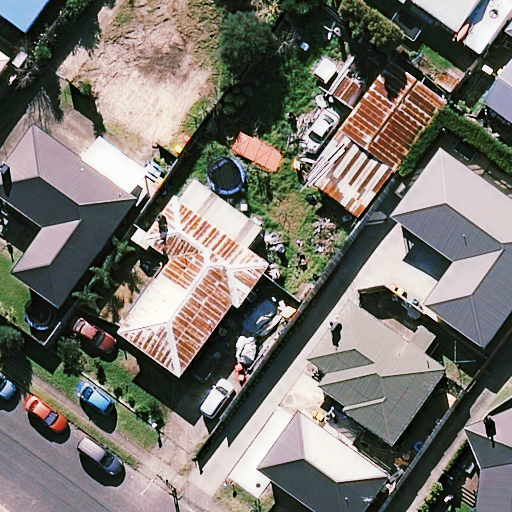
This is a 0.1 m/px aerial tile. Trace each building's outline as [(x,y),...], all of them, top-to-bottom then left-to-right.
[(70,0),(0,0),(0,34),(29,56),(70,0)] [(511,0),(397,0),(397,1),(408,8),(413,1),(466,39),(456,52),(476,66),(491,46),(511,15),(511,0)] [(202,80),(139,36),(94,100),(157,144),(202,80)] [(0,87),(16,66),(0,54),(0,87)] [(447,104),(397,67),(369,106),(335,81),(280,157),(326,191),(313,209),(350,236),(447,104)] [(511,74),(489,106),(511,122),(511,74)] [(142,203),(42,132),(0,191),(0,195),(52,232),(20,279),(66,312),(142,203)] [(511,203),(447,156),(399,222),(461,266),(430,309),(489,352),(511,320),(511,203)] [(285,248),(199,184),(153,245),(171,259),(118,331),(186,381),(285,248)] [(452,376),(359,307),(316,365),(334,378),(323,393),(398,449),(452,376)] [(511,511),(511,419),(511,420),(475,438),(487,472),(483,511),(511,511)]
